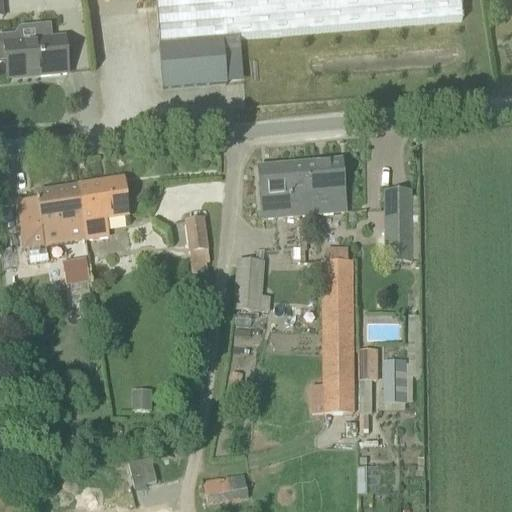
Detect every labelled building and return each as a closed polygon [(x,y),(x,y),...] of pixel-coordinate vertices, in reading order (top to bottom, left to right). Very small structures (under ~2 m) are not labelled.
[(154,0),(158,47),(222,42),(461,23),(459,0),(154,0)] [(0,63),(5,63),(7,82),(8,82),(8,76),(32,74),(40,73),(41,79),(67,77),(63,40),(17,45),(16,37),(0,38),(0,63)] [(222,42),(158,47),(162,92),(226,87),(222,42)] [(340,163),(305,166),(307,186),(295,188),(296,199),(297,199),(298,219),(345,215),(343,195),(340,163)] [(307,186),(305,166),(256,171),(261,223),(298,219),(297,199),(296,199),(295,188),(307,186)] [(123,183),(77,189),(85,242),(108,239),(106,223),(127,220),(123,183)] [(45,247),(85,242),(77,189),(36,195),(37,201),(17,204),(24,249),(22,250),(22,251),(45,247)] [(409,194),(384,194),(385,266),(410,266),(409,194)] [(188,255),(207,253),(203,222),(184,224),(188,255)] [(87,279),(84,259),(64,262),(67,282),(87,279)] [(321,416),(325,416),(353,416),(351,264),(319,264),(321,416)] [(233,312),(258,314),(269,315),(269,300),(262,300),(264,266),(237,265),(233,312)] [(5,286),(15,285),(13,272),(4,273),(5,286)] [(357,354),(358,385),(377,384),(377,353),(357,354)] [(404,406),(404,364),(384,363),(384,405),(401,406),(404,406)] [(131,392),(131,412),(151,412),(152,392),(131,392)] [(150,462),(127,468),(133,491),(144,489),(156,486),(150,462)] [(374,494),(374,469),(357,469),(357,494),(374,494)] [(207,508),(247,501),(243,478),(203,485),(207,508)]
